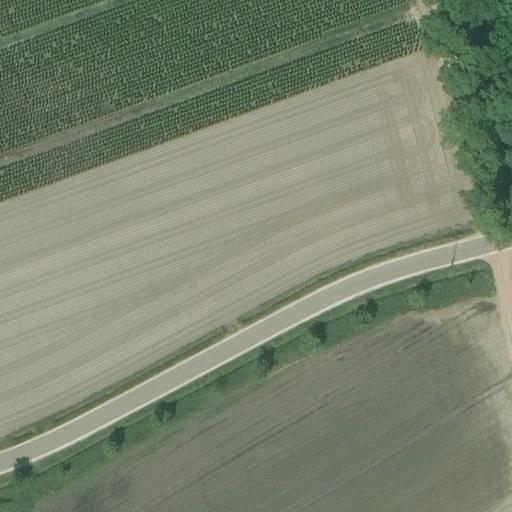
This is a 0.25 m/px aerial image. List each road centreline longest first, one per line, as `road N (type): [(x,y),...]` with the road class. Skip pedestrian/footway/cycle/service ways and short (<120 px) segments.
road 1 (unclassified): [(0,466),(423,261),(511,237)]
road 2 (track): [(489,242),(425,0)]
